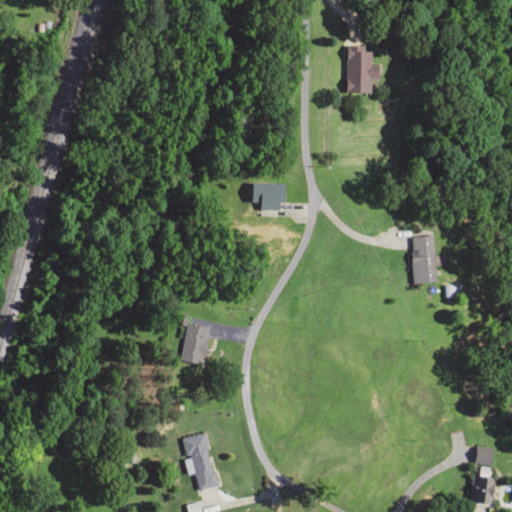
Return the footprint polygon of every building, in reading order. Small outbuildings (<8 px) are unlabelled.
[(375,78),(375,66),(368,66),(368,47),(343,47),(343,93),(368,93),(368,78),(375,78)] [(281,184),(249,184),(249,207),(281,207),(281,184)] [(410,283),(433,282),(431,236),(408,237),(410,283)] [(205,327),(182,324),(177,362),(201,365),(205,327)] [(182,438),(195,490),(215,485),(202,433),(182,438)] [(490,505),(491,456),(471,455),(469,505),(490,505)]
